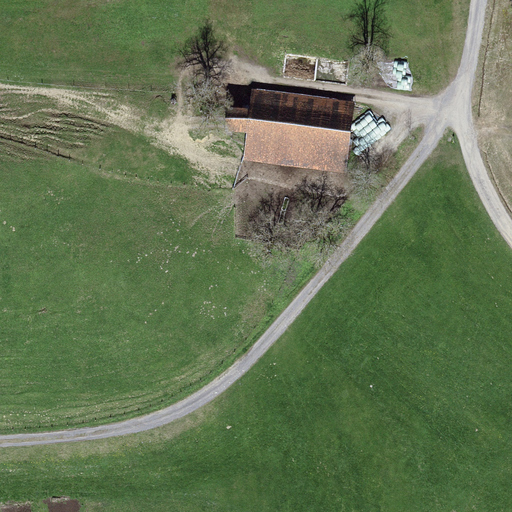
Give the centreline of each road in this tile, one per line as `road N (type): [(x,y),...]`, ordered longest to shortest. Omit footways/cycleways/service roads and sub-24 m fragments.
road 1 (track): [(452,108),(255,355),(182,414),(97,436),(0,440)]
road 2 (track): [(511,231),(494,211),(452,108)]
